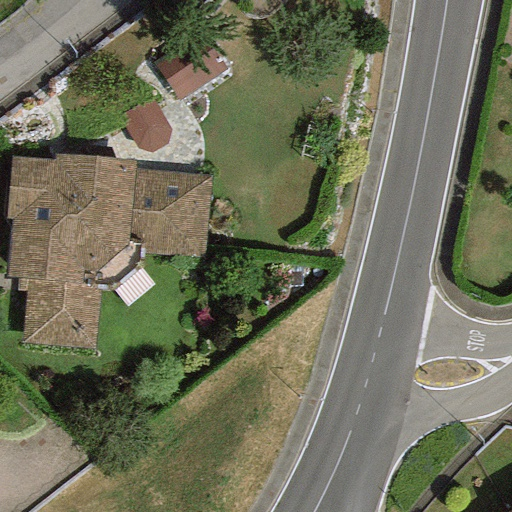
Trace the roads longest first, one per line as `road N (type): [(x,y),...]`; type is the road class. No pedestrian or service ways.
road 1 (tertiary): [(375,332),(441,0)]
road 2 (residential): [(331,474),(420,413),(487,395),(511,370)]
road 3 (tertiary): [(331,474),(375,332)]
road 4 (residential): [(511,332),(375,332)]
